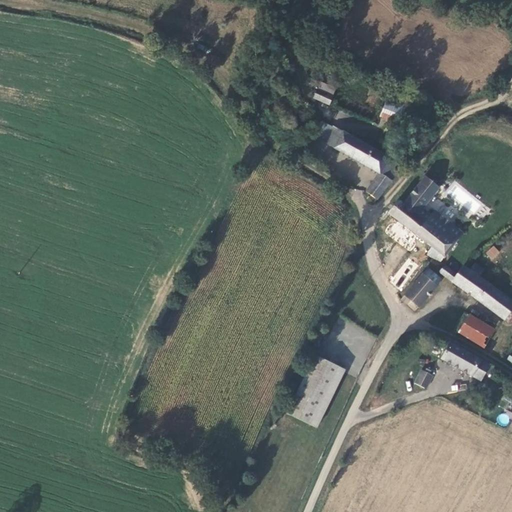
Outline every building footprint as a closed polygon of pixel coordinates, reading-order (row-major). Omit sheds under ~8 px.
[(317,88),(311,98),(325,106),(331,95),(317,88)] [(373,119),(382,123),(393,99),(383,95),(373,119)] [(391,126),(397,112),(401,103),(393,99),(382,123),(391,126)] [(401,103),(397,112),(427,125),(431,115),(401,103)] [(396,161),(370,148),(340,132),(342,128),(341,126),(338,124),(334,125),(333,128),(331,127),(322,144),(377,173),(366,193),(377,199),(390,178),(392,180),(398,169),(393,166),(396,161)] [(424,251),(438,254),(453,241),(462,231),(435,210),(432,214),(423,207),(439,187),(425,176),(403,202),(397,197),(387,210),(429,243),(424,251)] [(486,249),(481,256),(485,259),(491,252),(486,249)] [(390,270),(389,271),(401,280),(414,264),(401,254),(389,269),(390,270)] [(502,316),(511,302),(511,298),(479,275),(482,270),(472,263),(468,268),(462,264),(455,273),(442,263),(437,269),(502,316)] [(419,266),(415,272),(428,282),(432,276),(419,266)] [(390,280),(386,284),(388,287),(393,291),(401,280),(389,271),(387,274),(388,275),(386,277),(390,280)] [(415,272),(398,293),(399,294),(396,297),(401,301),(403,298),(411,304),(428,282),(415,272)] [(462,312),(451,329),(477,346),(488,329),(462,312)] [(483,374),(488,367),(442,340),(433,355),(473,379),(478,371),(483,374)] [(333,367),(310,356),(283,412),(305,424),(333,367)] [(413,366),(405,377),(413,383),(421,372),(413,366)]
